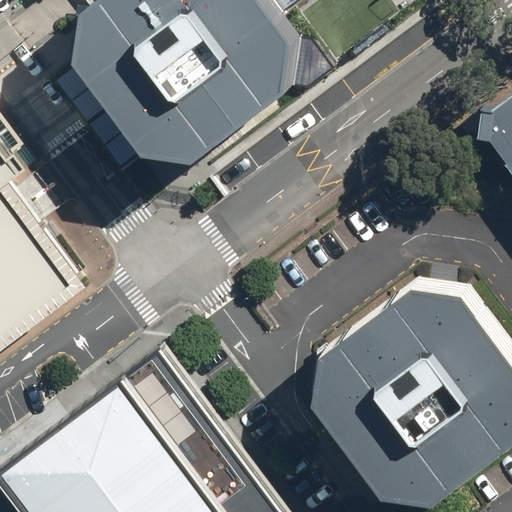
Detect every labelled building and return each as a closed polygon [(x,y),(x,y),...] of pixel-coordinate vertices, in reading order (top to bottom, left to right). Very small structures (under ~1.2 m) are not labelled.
[(84,0),(73,8),(64,60),(132,152),(184,161),(274,89),(282,39),(250,0),(84,0)] [(398,0),(375,0),(362,11),(379,33),(407,10),(398,0)] [(511,92),(498,103),(493,138),(511,165),(511,92)] [(0,351),(89,284),(7,176),(30,159),(0,120),(0,351)] [(403,290),(307,356),(300,407),(371,496),(422,504),(509,438),(511,416),(511,381),(448,299),(403,290)] [(281,511),(156,347),(0,464),(0,495),(12,511),(281,511)]
